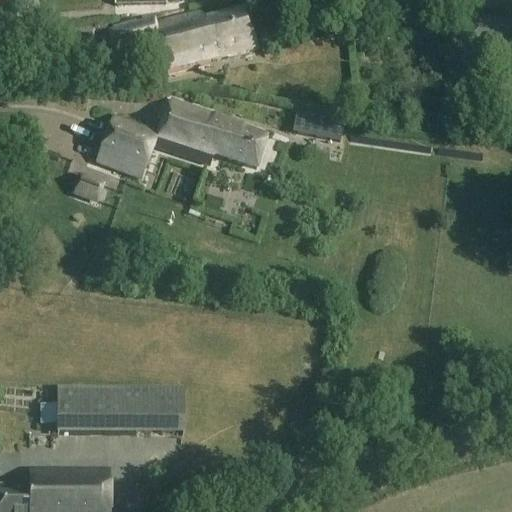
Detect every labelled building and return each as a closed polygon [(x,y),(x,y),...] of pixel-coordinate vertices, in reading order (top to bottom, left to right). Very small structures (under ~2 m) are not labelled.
[(258,52),(249,15),(209,24),(202,18),(157,29),(156,24),(137,29),(135,23),(112,29),(119,56),(151,48),(159,80),(211,67),(210,64),(258,52)] [(72,54),(97,51),(94,30),(69,32),(72,54)] [(269,136),(169,101),(156,135),(112,120),(95,163),(140,178),(153,144),(209,164),(212,157),(256,172),(269,136)] [(75,150),(91,153),(94,142),(78,138),(75,150)] [(98,207),(105,188),(78,178),(71,198),(98,207)] [(184,440),(184,392),(57,391),(57,439),(184,440)] [(107,511),(108,472),(28,471),(27,489),(0,487),(0,511),(107,511)]
